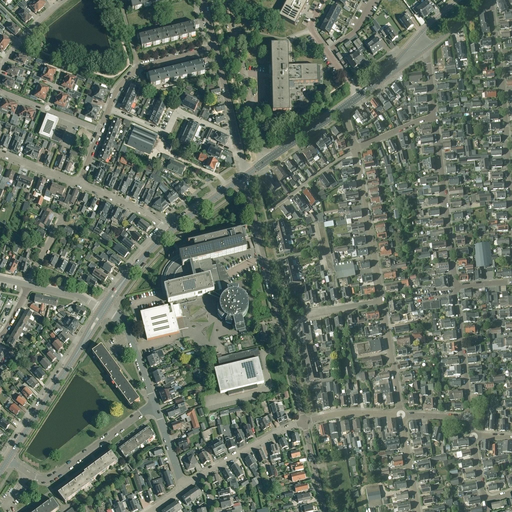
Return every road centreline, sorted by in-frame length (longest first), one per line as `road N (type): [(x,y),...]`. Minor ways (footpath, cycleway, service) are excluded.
road 1 (residential): [(303,422),(245,175)]
road 2 (residential): [(511,208),(489,0)]
road 3 (tertiary): [(7,459),(103,309)]
road 4 (residential): [(7,459),(50,479),(154,404)]
road 5 (residential): [(453,286),(434,118)]
road 6 (unclassified): [(266,160),(224,0)]
road 7 (residential): [(381,302),(354,149)]
road 8 (residential): [(236,136),(177,110),(166,135),(108,109)]
road 9 (residential): [(468,416),(453,286)]
road 10 (residential): [(108,109),(140,65),(214,47)]
